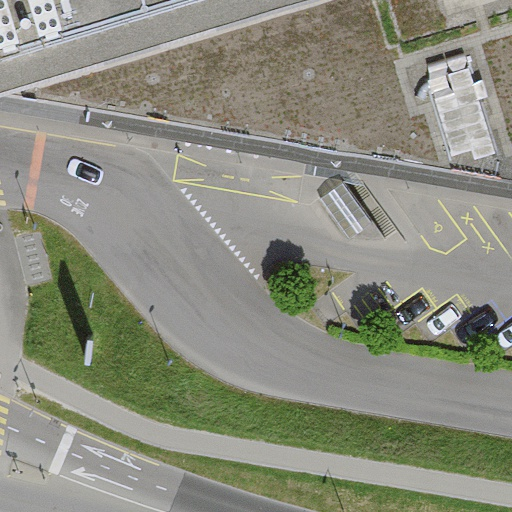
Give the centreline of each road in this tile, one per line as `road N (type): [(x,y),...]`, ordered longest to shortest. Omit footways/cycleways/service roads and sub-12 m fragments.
road 1 (residential): [(0,170),(32,175),(133,218),(235,334),(294,368),(511,405)]
road 2 (primary): [(164,511),(0,466)]
